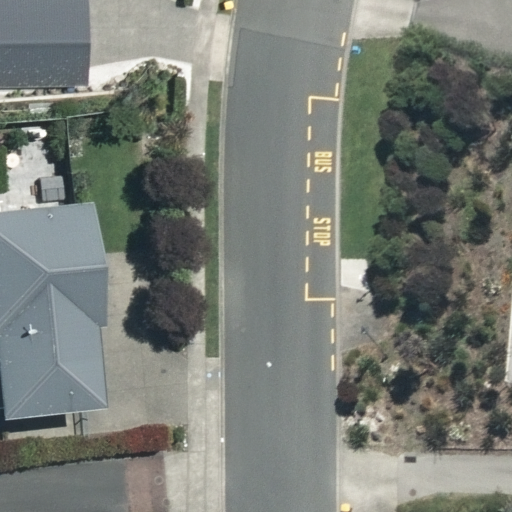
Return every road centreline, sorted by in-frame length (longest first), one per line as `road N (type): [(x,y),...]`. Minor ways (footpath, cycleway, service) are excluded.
road 1 (residential): [(282,511),(283,214),(297,0)]
road 2 (unknown): [(195,478),(0,499)]
